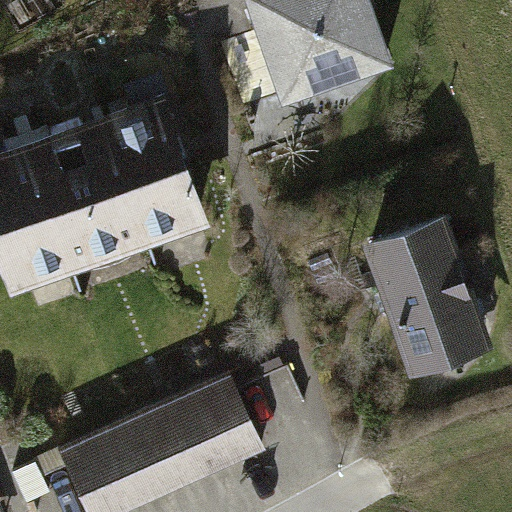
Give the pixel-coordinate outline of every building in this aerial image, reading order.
[(358,0),(235,0),(270,103),(381,66),(358,0)] [(156,86),(0,138),(0,296),(204,228),(156,86)] [(443,215),(357,245),(403,378),(489,348),(443,215)] [(232,370),(52,445),(80,511),(117,511),(265,450),(232,370)] [(0,511),(8,511),(0,482),(0,511)]
